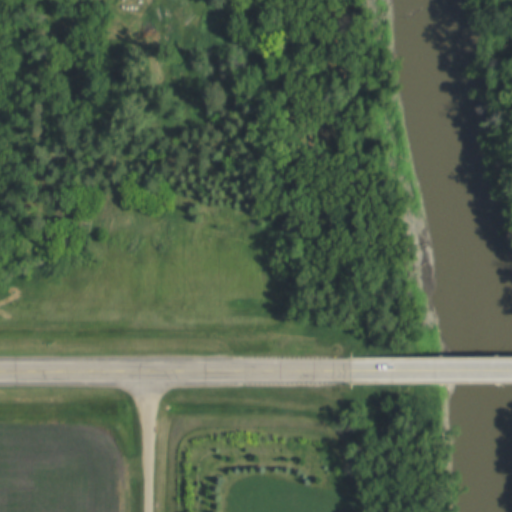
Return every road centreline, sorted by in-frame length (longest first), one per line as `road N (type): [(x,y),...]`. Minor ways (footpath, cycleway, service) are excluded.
road 1 (tertiary): [(365,368),(0,370)]
road 2 (residential): [(148,511),(147,370)]
